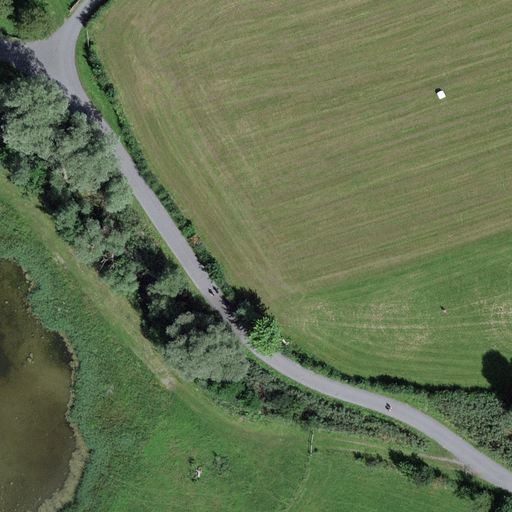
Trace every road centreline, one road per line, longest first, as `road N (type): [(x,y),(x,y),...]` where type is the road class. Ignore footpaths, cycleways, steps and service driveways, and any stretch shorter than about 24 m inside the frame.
road 1 (track): [(54,50),(200,283),(256,345),(409,414),(511,483)]
road 2 (track): [(0,45),(54,50),(98,0)]
